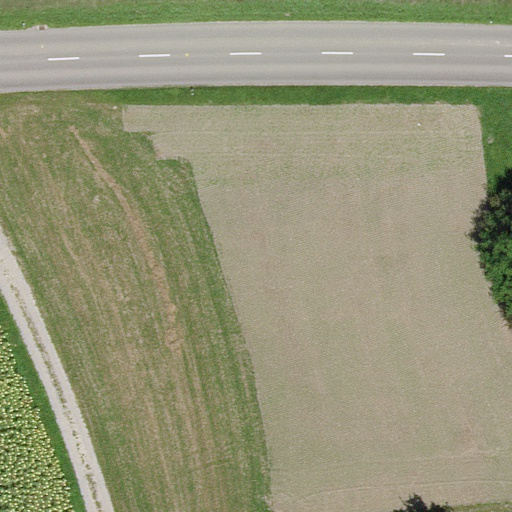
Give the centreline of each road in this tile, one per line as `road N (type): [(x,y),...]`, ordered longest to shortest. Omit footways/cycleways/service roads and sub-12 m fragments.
road 1 (tertiary): [(0,64),(243,53),(511,56)]
road 2 (track): [(101,511),(87,454),(0,251)]
